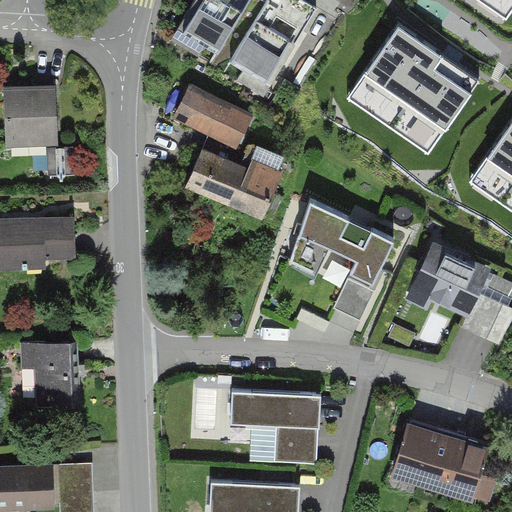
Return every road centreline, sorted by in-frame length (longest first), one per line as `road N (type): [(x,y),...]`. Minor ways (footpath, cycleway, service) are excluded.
road 1 (residential): [(132,353),(290,353),(371,363),(511,404)]
road 2 (tertiary): [(127,51),(132,353)]
road 3 (tertiary): [(132,353),(137,511)]
